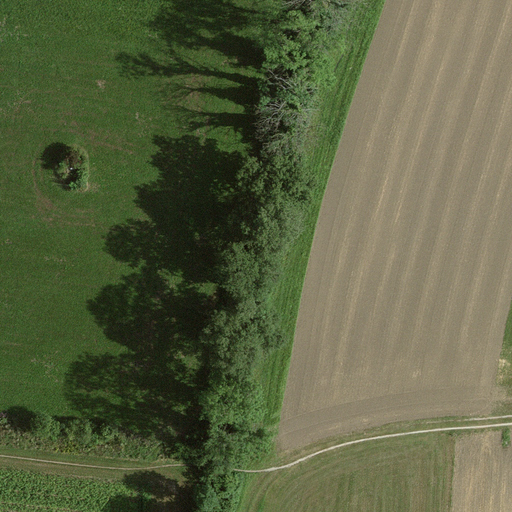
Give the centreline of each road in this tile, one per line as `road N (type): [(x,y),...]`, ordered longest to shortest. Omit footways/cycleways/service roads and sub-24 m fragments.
road 1 (track): [(511,426),(451,431),(278,469)]
road 2 (track): [(193,472),(0,450)]
